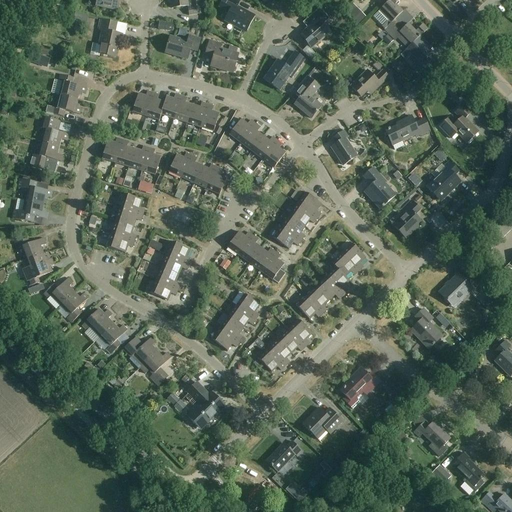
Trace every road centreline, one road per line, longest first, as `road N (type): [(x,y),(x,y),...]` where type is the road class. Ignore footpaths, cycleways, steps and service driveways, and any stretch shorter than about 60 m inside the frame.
road 1 (residential): [(175,329),(86,270),(70,230),(99,105),(113,86),(143,73)]
road 2 (tertiary): [(185,490),(0,311)]
road 3 (residential): [(175,329),(208,251),(300,145)]
road 4 (residential): [(511,446),(418,381),(360,321)]
road 5 (unclassified): [(407,273),(492,191),(511,127)]
road 6 (residential): [(300,145),(407,273)]
road 7 (unclassified): [(263,413),(360,321)]
road 8 (residential): [(263,413),(175,329)]
